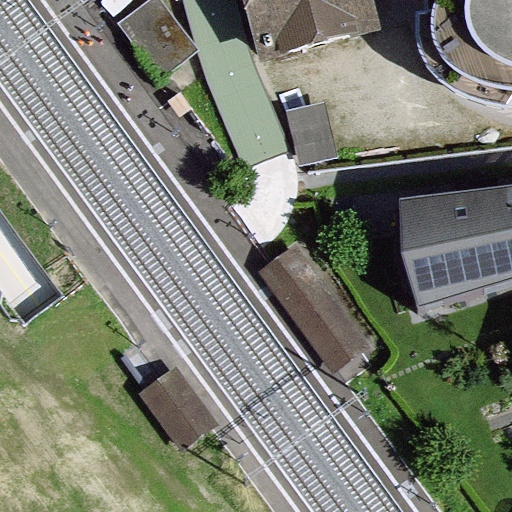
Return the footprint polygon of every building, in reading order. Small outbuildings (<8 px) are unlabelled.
[(372,0),(258,0),(277,74),(384,46),(372,0)] [(511,0),(447,0),(437,29),(416,35),(416,57),(426,87),(462,120),(509,130),(511,124),(511,0)] [(119,30),(161,87),(199,59),(157,2),(119,30)] [(226,171),(184,111),(168,121),(211,181),(226,171)] [(511,195),(400,210),(418,315),(511,287),(511,195)] [(75,281),(32,221),(17,232),(59,292),(75,281)] [(381,347),(305,244),(274,267),(259,278),(335,381),(342,375),(381,347)] [(177,373),(140,399),(182,457),(215,433),(219,431),(177,373)]
